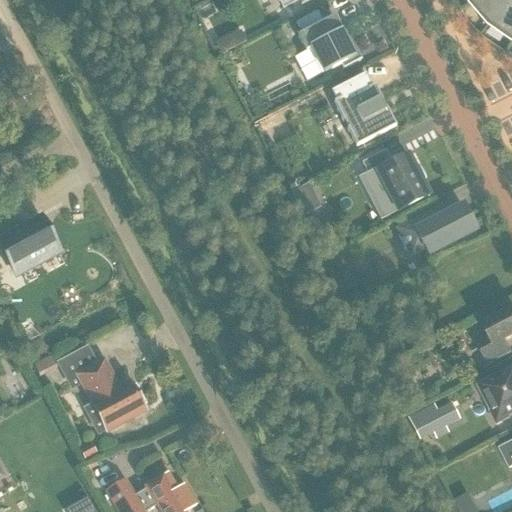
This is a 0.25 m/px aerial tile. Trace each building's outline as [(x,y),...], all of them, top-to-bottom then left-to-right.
[(277,0),(282,9),(297,1),(300,7),(313,0),(277,0)] [(488,27),(511,1),(511,0),(478,0),(470,6),(471,6),(472,6),(489,25),(488,27)] [(511,1),(488,27),(489,28),(490,27),(511,42),(511,43),(511,42),(511,1)] [(316,13),(296,24),(301,34),(297,37),(306,53),(310,50),(323,75),(341,66),(343,70),(360,61),(349,40),(346,42),(334,18),(322,24),(316,13)] [(392,130),(364,77),(330,94),(335,104),(333,105),(356,149),(392,130)] [(367,174),(361,177),(384,220),(397,213),(426,198),(427,199),(428,199),(421,184),(425,182),(418,169),(414,171),(399,142),(398,143),(406,158),(391,166),(384,152),(361,164),(367,174)] [(308,186),(291,194),(302,218),(319,209),(308,186)] [(423,249),(427,256),(475,231),(463,208),(449,215),(444,206),(398,230),(400,235),(397,236),(406,252),(409,251),(411,255),(423,249)] [(0,223),(0,252),(13,276),(59,251),(42,219),(26,228),(18,215),(0,224),(0,223)] [(504,342),(511,337),(511,310),(498,318),(496,315),(483,322),(485,325),(482,326),(488,338),(477,344),(487,365),(510,353),(504,342)] [(95,405),(110,433),(147,413),(133,385),(121,392),(117,385),(119,384),(108,364),(82,377),(96,404),(95,405)] [(511,369),(479,387),(492,412),(490,413),(497,425),(509,419),(508,417),(511,414),(511,369)] [(421,412),(436,441),(449,434),(446,428),(453,424),(443,407),(436,410),(434,405),(421,412)] [(511,442),(498,449),(509,470),(511,468),(511,442)] [(90,444),(79,450),(85,461),(96,455),(90,444)] [(145,490),(135,496),(125,480),(105,492),(117,511),(149,511),(156,507),(159,511),(187,511),(196,506),(183,485),(177,489),(167,474),(144,488),(145,490)] [(95,511),(88,499),(67,511),(95,511)]
